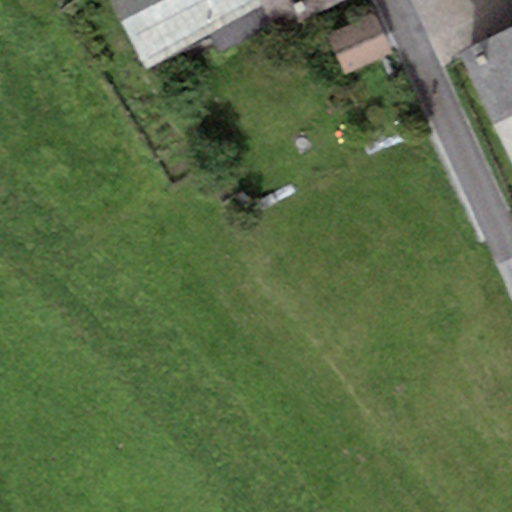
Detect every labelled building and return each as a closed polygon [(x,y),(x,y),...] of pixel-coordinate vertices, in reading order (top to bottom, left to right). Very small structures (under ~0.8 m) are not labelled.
[(272,8),(268,0),(119,0),(150,65),(214,35),(272,8)] [(330,0),(268,0),(272,8),(279,22),(330,0)] [(272,8),(214,35),(222,51),(279,22),(272,8)] [(376,12),(328,33),(345,74),(393,53),(376,12)] [(511,28),(465,53),(511,153),(511,28)]
